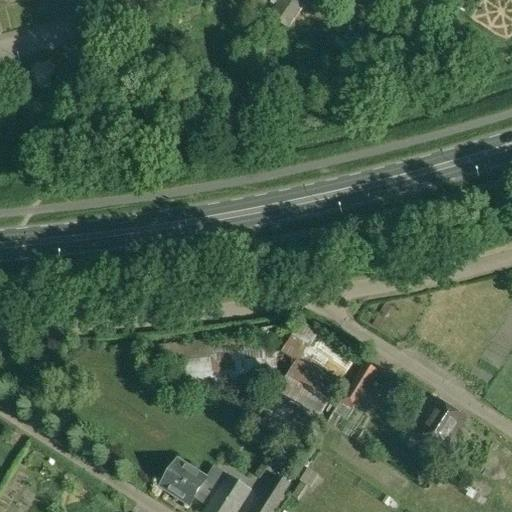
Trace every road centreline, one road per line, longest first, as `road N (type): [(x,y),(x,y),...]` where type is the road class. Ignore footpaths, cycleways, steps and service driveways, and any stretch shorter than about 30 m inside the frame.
road 1 (primary): [(511,146),(239,214),(0,245)]
road 2 (residential): [(324,294),(0,333)]
road 3 (residential): [(511,429),(335,317),(324,294)]
road 4 (residential): [(161,511),(0,406)]
road 5 (residential): [(511,254),(324,294)]
road 6 (residential): [(129,0),(80,27),(0,50)]
